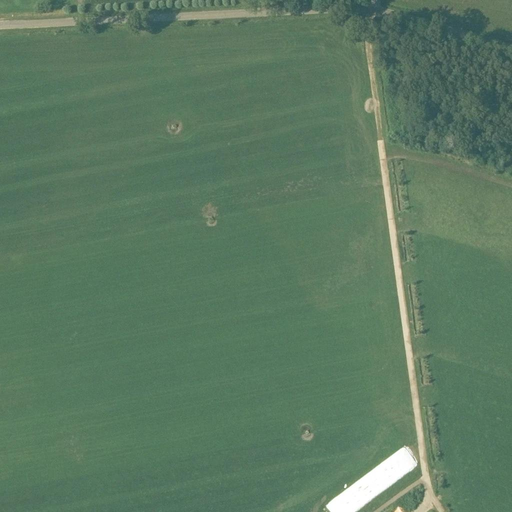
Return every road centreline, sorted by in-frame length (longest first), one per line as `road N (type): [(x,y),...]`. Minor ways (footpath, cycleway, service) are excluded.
road 1 (unclassified): [(511,50),(347,9),(0,26)]
road 2 (track): [(441,511),(427,490),(365,10)]
